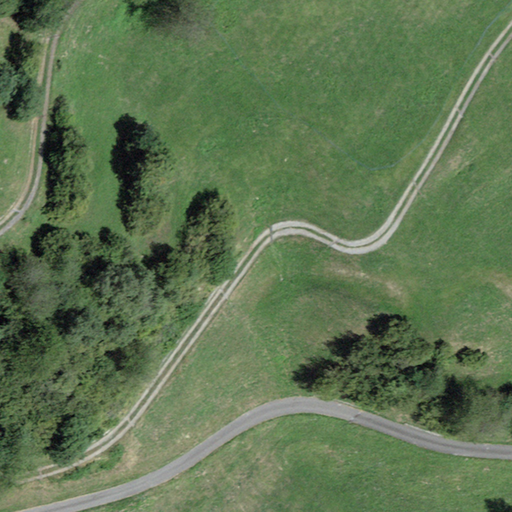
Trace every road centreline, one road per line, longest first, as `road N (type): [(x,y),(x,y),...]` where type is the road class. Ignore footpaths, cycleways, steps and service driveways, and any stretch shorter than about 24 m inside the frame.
road 1 (track): [(511,28),(378,239),(364,247),(302,226),(271,231),(108,443),(0,484)]
road 2 (unclassified): [(46,511),(136,486),(243,420),(299,404),(464,449),(511,453)]
road 3 (track): [(0,228),(28,198),(48,59),(76,0)]
